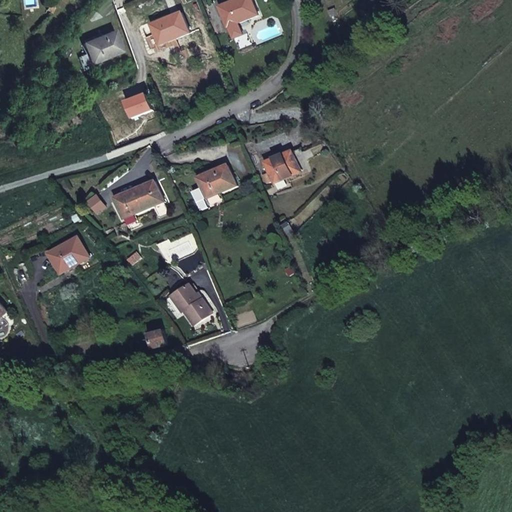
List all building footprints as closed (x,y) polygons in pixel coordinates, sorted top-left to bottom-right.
[(259,15),(252,0),(237,0),(220,7),(229,27),(259,15)] [(191,33),(183,14),(153,25),(161,46),(191,33)] [(123,51),(114,31),(84,44),(88,54),(79,57),(84,71),(92,68),(90,65),(93,64),(123,51)] [(307,162),(301,149),(293,152),(266,163),(275,183),(301,172),(301,170),(307,167),(307,162)] [(238,186),(229,165),(199,178),(203,188),(194,192),(202,211),(209,207),(205,200),(238,186)] [(165,202),(156,182),(116,199),(125,219),(165,202)] [(78,214),(72,217),(75,223),(81,220),(78,214)] [(91,258),(80,239),(51,255),(60,271),(74,263),(76,266),(91,258)] [(76,266),(74,263),(60,271),(61,274),(76,266)] [(192,285),(177,294),(182,301),(180,303),(186,312),(195,326),(213,313),(204,299),(202,301),(192,285)] [(146,289),(129,295),(132,305),(139,302),(140,304),(150,301),(146,289)] [(186,312),(180,303),(182,301),(177,294),(173,297),(184,313),(186,312)] [(0,320),(9,312),(0,301),(0,320)] [(12,309),(7,303),(4,306),(9,312),(12,309)] [(156,334),(150,335),(154,350),(170,346),(166,331),(156,334)]
